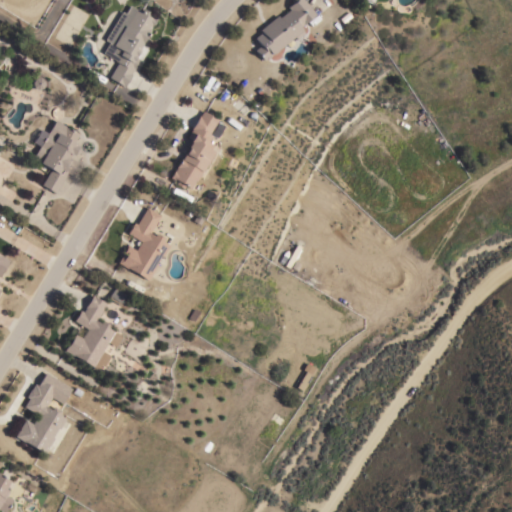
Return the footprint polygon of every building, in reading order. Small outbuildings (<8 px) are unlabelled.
[(275,15),(277,17),(287,9),(285,7),(291,2),(289,0),(302,0),(313,14),(298,26),(300,29),(299,30),(301,32),(293,38),(291,36),(275,49),(276,50),(271,53),(270,52),(268,54),(268,57),(264,59),(262,59),(261,60),(252,49),(258,45),(252,37),(259,32),(258,29),(275,15)] [(120,11),(123,13),(128,5),(139,12),(142,8),(149,13),(147,16),(150,18),(151,17),(155,19),(150,27),(150,26),(148,29),(149,29),(139,45),(146,49),(139,60),(137,58),(131,67),(132,68),(129,73),(130,74),(122,87),(107,77),(116,62),(113,61),(113,60),(101,52),(107,42),(103,39),(120,11)] [(193,181),(192,180),(188,188),(182,185),(180,188),(173,184),(175,180),(172,179),(172,180),(167,177),(171,170),(172,170),(174,167),(173,167),(178,158),(179,158),(186,147),(185,146),(188,141),(187,141),(188,139),(184,137),(189,129),(189,128),(197,115),(200,110),(215,119),(207,134),(209,135),(206,142),(210,145),(208,149),(211,151),(193,181)] [(69,175),(65,172),(53,193),(39,184),(48,169),(30,158),(37,146),(31,142),(39,129),(45,133),(53,119),(77,134),(72,143),(76,145),(75,146),(76,148),(76,151),(75,153),(73,154),(71,154),(70,155),(69,154),(67,157),(76,162),(69,175)] [(125,233),(132,222),(134,224),(144,207),(158,215),(147,233),(152,236),(154,232),(162,237),(160,241),(167,245),(161,255),(159,254),(153,263),(155,264),(146,280),(125,267),(125,268),(115,262),(126,245),(133,249),(138,241),(125,233)] [(9,259),(0,254),(0,277),(1,278),(9,259)] [(106,298),(113,287),(125,295),(119,305),(106,298)] [(72,320),(78,310),(81,312),(83,308),(82,307),(90,294),(104,303),(94,320),(99,323),(101,320),(109,325),(107,328),(120,336),(114,347),(106,342),(100,351),(108,356),(102,366),(99,364),(96,370),(63,350),(73,333),(80,337),(85,328),(72,320)] [(303,371),(300,369),(304,362),(314,368),(300,391),(294,387),(303,371)] [(69,388),(60,403),(50,397),(44,406),(49,410),(52,406),(59,410),(57,414),(64,418),(57,429),(56,428),(51,437),(52,438),(43,453),(24,442),(24,443),(13,436),(23,419),(30,423),(36,415),(21,406),(26,398),(24,396),(28,389),(29,389),(33,383),(35,385),(44,372),(69,388)] [(2,511),(1,511),(0,511),(0,474),(3,476),(3,477),(9,481),(5,487),(4,487),(3,489),(6,490),(4,494),(11,499),(2,511)]
